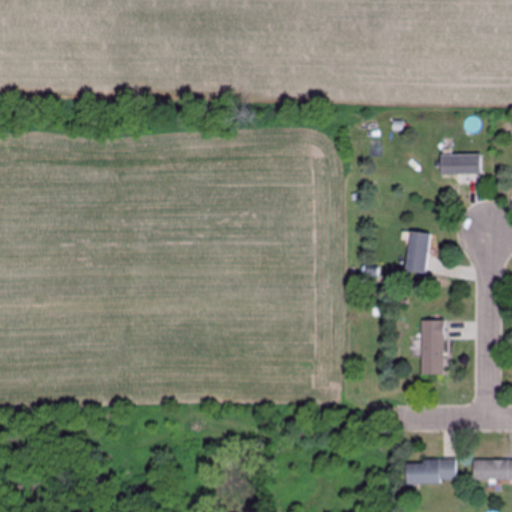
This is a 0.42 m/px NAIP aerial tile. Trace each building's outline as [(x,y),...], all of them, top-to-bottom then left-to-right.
[(438,156),(438,175),(480,175),(480,156),(438,156)] [(428,235),(407,232),(403,273),(424,275),(428,235)] [(442,374),(442,320),(420,320),(420,374),(442,374)] [(404,461),(404,484),(455,483),(454,460),(404,461)] [(472,481),(511,481),(511,460),(472,461),(472,481)]
